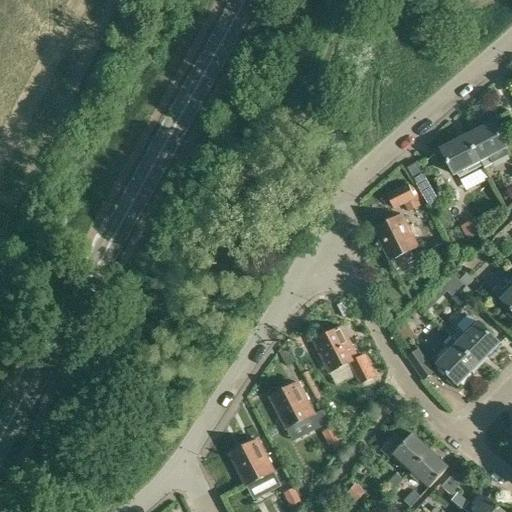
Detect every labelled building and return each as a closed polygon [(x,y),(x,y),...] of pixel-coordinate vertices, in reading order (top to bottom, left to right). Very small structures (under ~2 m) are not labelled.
[(493,122),(467,135),(480,162),(490,157),(493,164),(509,155),(506,149),(493,122)] [(454,175),(457,173),(461,180),(483,168),(480,162),(467,135),(441,148),(454,175)] [(503,171),(511,166),(511,154),(498,161),(503,171)] [(393,208),(405,203),(409,211),(419,206),(408,185),(387,195),(393,208)] [(374,228),(390,260),(395,270),(415,260),(410,250),(417,247),(402,215),(374,228)] [(468,238),(482,231),(476,219),(462,227),(468,238)] [(429,250),(439,267),(453,259),(443,242),(429,250)] [(447,291),(458,279),(451,272),(439,284),(447,291)] [(473,279),(466,272),(460,279),(459,280),(464,284),(466,287),(473,279)] [(492,289),(502,300),(511,309),(511,278),(502,288),(497,284),(492,289)] [(462,330),(453,338),(480,364),(500,343),(476,319),(464,332),(462,330)] [(329,374),(357,359),(341,327),(313,341),(329,374)] [(445,346),(451,351),(437,364),(458,385),(480,364),(453,338),(445,346)] [(408,356),(423,380),(434,373),(418,349),(408,356)] [(357,359),(350,363),(356,376),(360,385),(375,377),(364,356),(357,359)] [(286,429),(313,416),(296,383),(269,397),(286,429)] [(329,445),(341,440),(334,426),(323,432),(329,445)] [(390,458),(393,455),(411,471),(431,450),(413,434),(406,441),(396,433),(382,450),(390,458)] [(245,486),(272,472),(256,440),(229,453),(245,486)] [(431,450),(411,471),(429,488),(449,467),(431,450)] [(441,486),(454,497),(452,500),(464,510),(469,502),(456,491),(465,479),(455,471),(441,486)] [(394,491),(404,480),(397,473),(387,484),(394,491)] [(365,491),(357,485),(348,495),(356,501),(365,491)] [(291,506),(302,501),(295,487),(284,493),(291,506)] [(411,508),(422,497),(415,490),(404,500),(411,508)] [(506,511),(488,497),(476,511),(506,511)]
